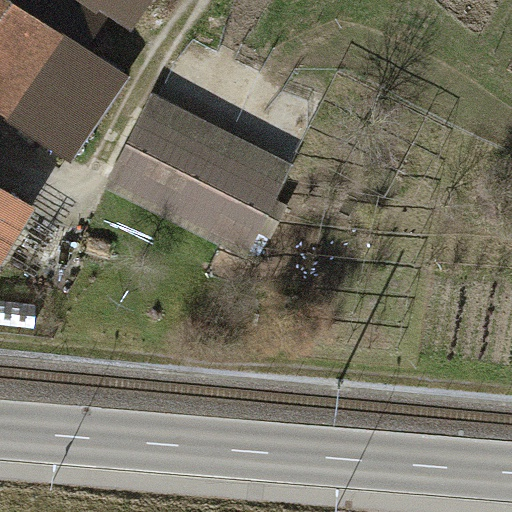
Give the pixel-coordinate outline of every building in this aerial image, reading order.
[(1,0),(0,0),(0,102),(48,136),(45,140),(68,156),(120,82),(75,51),(1,0)] [(1,0),(75,51),(110,0),(131,0),(143,8),(147,0),(1,0)] [(284,177),(147,108),(111,180),(248,249),(284,177)] [(0,252),(26,210),(0,194),(0,252)] [(36,304),(0,300),(0,324),(34,328),(36,304)]
